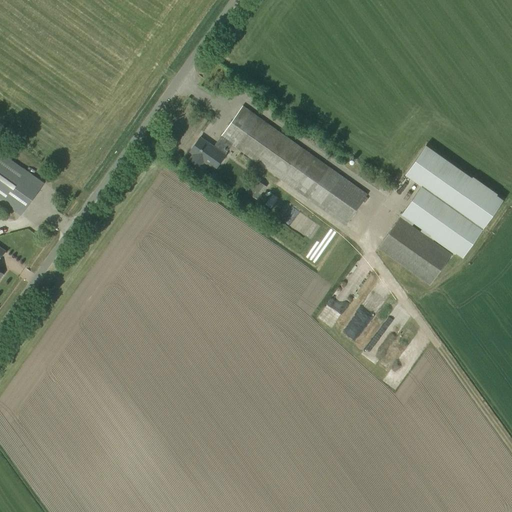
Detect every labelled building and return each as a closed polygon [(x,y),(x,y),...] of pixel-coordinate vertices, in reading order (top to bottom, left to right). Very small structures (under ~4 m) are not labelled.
[(215,169),(232,145),(279,178),(345,225),(367,194),(242,105),(213,147),(200,137),(190,151),(194,154),(190,159),(199,166),(203,160),(215,169)] [(472,177),(434,151),(426,145),(405,174),(422,185),(378,248),(386,254),(429,285),(452,254),(433,241),(434,239),(455,254),(456,253),(462,257),(504,200),(496,194),(472,177)] [(43,183),(0,152),(0,200),(20,215),(43,183)] [(257,200),(266,187),(255,179),(247,192),(257,200)] [(271,194),(267,204),(272,206),(276,196),(271,194)] [(339,318),(349,297),(341,293),(331,314),(339,318)] [(376,363),(406,321),(395,313),(365,355),(376,363)]
